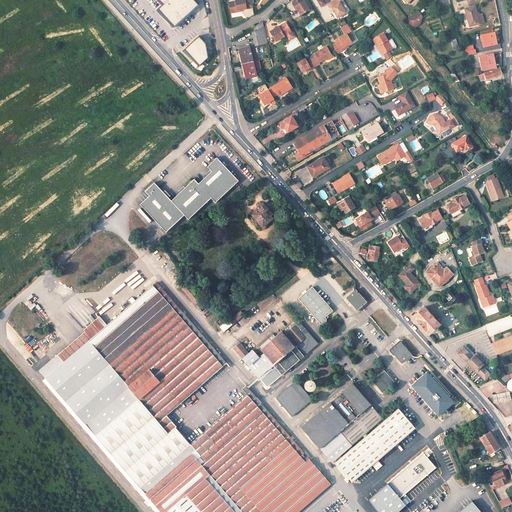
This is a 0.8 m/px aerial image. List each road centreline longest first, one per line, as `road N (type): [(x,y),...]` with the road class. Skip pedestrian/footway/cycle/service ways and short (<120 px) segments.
road 1 (track): [(218,114),(196,119),(0,300)]
road 2 (primary): [(340,249),(490,416),(511,456)]
road 3 (primary): [(244,143),(340,249)]
road 4 (residential): [(340,249),(464,180)]
